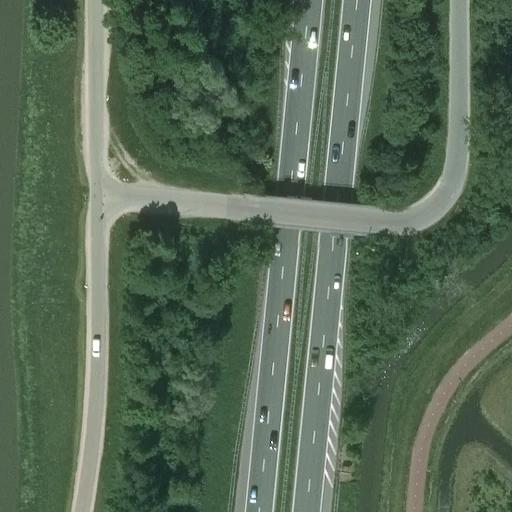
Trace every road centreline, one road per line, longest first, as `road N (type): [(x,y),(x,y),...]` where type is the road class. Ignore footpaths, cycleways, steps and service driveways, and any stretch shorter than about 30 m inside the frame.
road 1 (motorway): [(306,511),(355,0)]
road 2 (motorway): [(309,0),(260,511)]
road 3 (unclassified): [(77,511),(88,444),(94,199)]
road 4 (tertiary): [(378,223),(403,226),(422,217),(456,180),(456,0)]
road 5 (tertiary): [(94,199),(93,0)]
road 6 (tertiary): [(378,223),(231,210)]
road 7 (tertiary): [(94,199),(231,210)]
